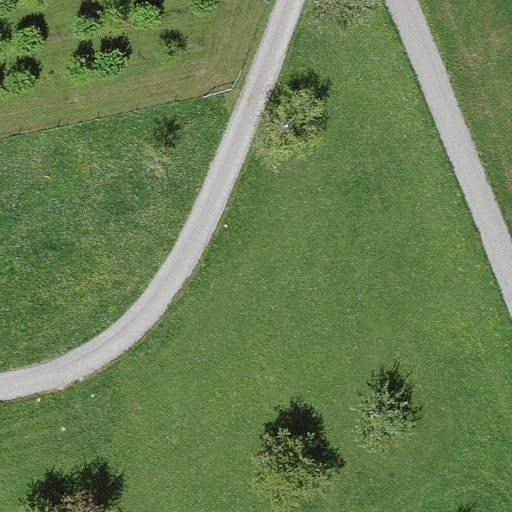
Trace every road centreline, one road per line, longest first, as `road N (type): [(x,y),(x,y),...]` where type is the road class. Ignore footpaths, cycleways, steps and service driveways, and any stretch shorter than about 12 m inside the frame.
road 1 (track): [(0,387),(96,361),(158,309),(252,127),(298,0)]
road 2 (track): [(411,0),(511,265)]
